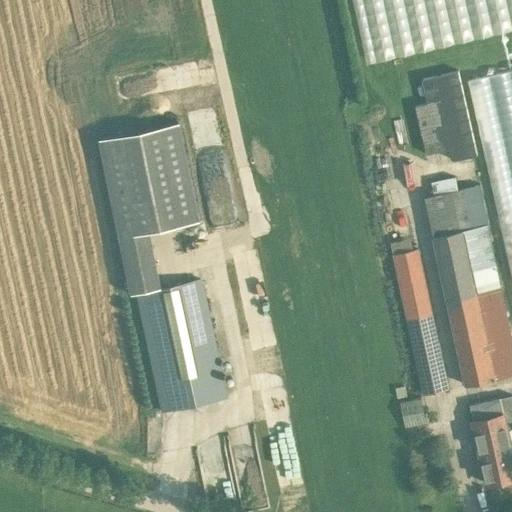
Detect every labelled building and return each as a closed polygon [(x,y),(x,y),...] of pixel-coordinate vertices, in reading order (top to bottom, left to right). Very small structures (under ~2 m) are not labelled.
[(511,0),(362,0),(373,56),(511,29),(511,0)] [(511,268),(511,68),(473,75),(497,208),(511,204),(511,263),(511,268)] [(478,154),(459,70),(423,79),(428,103),(416,105),(427,154),(451,148),(454,160),(478,154)] [(176,121),(97,138),(117,236),(146,230),(197,219),(176,121)] [(419,247),(392,253),(422,393),(449,387),(419,247)] [(477,301),(448,307),(464,385),(511,374),(511,334),(494,249),(467,255),(477,301)] [(199,279),(137,292),(162,410),(224,397),(199,279)] [(473,420),(487,485),(511,478),(511,449),(508,429),(511,428),(511,394),(470,404),(473,420)] [(404,398),(404,421),(428,421),(427,397),(404,398)] [(203,435),(212,490),(241,485),(244,508),(270,504),(257,426),(203,435)] [(301,444),(277,446),(282,493),(306,491),(301,444)]
